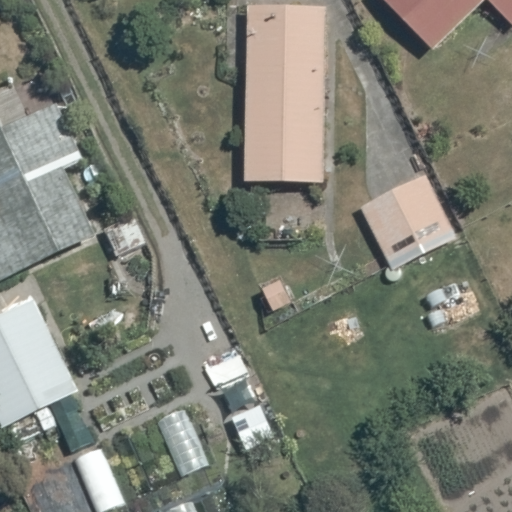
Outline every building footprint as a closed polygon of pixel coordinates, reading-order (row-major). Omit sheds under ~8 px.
[(511,0),(383,0),(435,52),(487,0),(489,0),(511,23),(511,0)] [(326,10),(250,9),(247,184),(323,186),(326,10)] [(83,164),(54,100),(1,124),(4,132),(0,133),(0,281),(97,238),(67,172),(83,164)] [(457,241),(427,176),(362,206),(393,271),(457,241)] [(135,212),(102,227),(118,262),(151,247),(135,212)] [(80,394),(36,300),(0,316),(0,418),(5,429),(80,394)]
